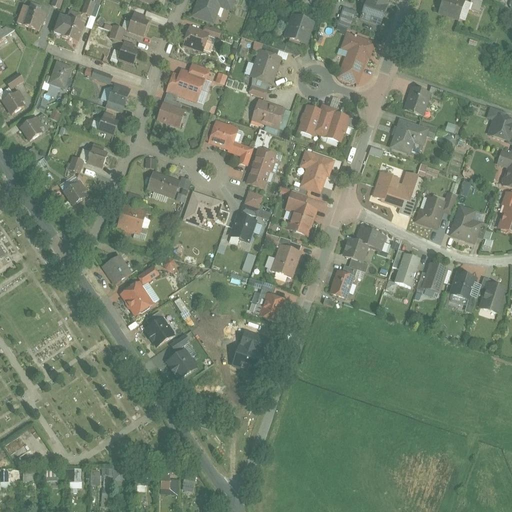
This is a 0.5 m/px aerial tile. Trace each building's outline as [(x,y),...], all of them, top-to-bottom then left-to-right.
[(54,0),(52,7),(60,10),(63,0),(54,0)] [(200,0),(194,16),(213,23),(219,6),(231,10),(234,0),(200,0)] [(368,0),(368,2),(366,6),(365,5),(363,6),(360,13),(361,15),(363,15),(362,19),(381,26),(387,8),(386,8),(389,0),(368,0)] [(459,3),(448,0),(444,0),(440,15),(459,22),(465,4),(459,2),(459,3)] [(483,3),(473,0),(469,12),(479,15),(483,3)] [(88,2),(83,14),(91,17),(95,5),(88,2)] [(100,6),(95,5),(91,17),(97,19),(101,7),(100,6)] [(30,9),(24,7),(17,24),(24,26),(30,10),(30,9)] [(357,13),(344,9),(338,27),(351,31),(357,13)] [(46,16),(30,10),(24,26),(24,27),(38,31),(41,25),(43,26),(46,16)] [(79,16),(73,14),(71,14),(69,20),(78,23),(80,18),(79,16)] [(146,19),(136,15),(130,33),(145,38),(150,24),(145,23),(146,19)] [(78,23),(69,20),(61,17),(55,35),(62,37),(62,38),(78,44),(85,26),(78,23)] [(313,24),(293,17),(289,29),(293,30),(290,40),(306,45),(313,24)] [(101,18),(97,23),(101,27),(106,22),(101,18)] [(222,33),(206,27),(204,34),(209,36),(209,37),(219,40),(222,33)] [(126,31),(115,28),(113,33),(124,37),(126,31)] [(204,34),(190,30),(185,47),(187,48),(188,49),(192,50),(194,50),(203,53),(209,37),(209,36),(204,34)] [(101,37),(91,33),(85,51),(95,54),(101,37)] [(124,37),(113,33),(111,39),(122,43),(124,37)] [(374,46),(348,36),(344,47),(350,49),(343,70),(360,76),(361,74),(362,74),(363,71),(363,69),(368,53),(371,53),(374,46)] [(136,48),(125,44),(119,61),(134,67),(139,53),(135,51),(136,48)] [(280,51),(263,45),(260,53),(277,59),(280,51)] [(298,49),(287,46),(285,53),(292,56),(295,60),(302,56),(298,49)] [(277,59),(260,53),(257,64),(260,65),(255,79),(271,85),(277,70),(274,69),(278,59),(277,59)] [(72,69),(58,64),(51,85),(65,90),(72,69)] [(210,72),(193,66),(190,75),(205,80),(205,81),(206,82),(210,72)] [(94,72),(87,70),(85,76),(91,78),(94,72)] [(360,76),(343,70),(340,78),(357,84),(360,76)] [(112,77),(96,71),(93,79),(115,87),(115,86),(110,85),(112,77)] [(190,75),(187,74),(185,80),(174,76),(168,93),(179,97),(196,104),(205,81),(205,80),(190,75)] [(20,75),(6,84),(11,91),(24,82),(20,75)] [(222,87),(224,77),(218,76),(215,85),(222,87)] [(125,90),(115,86),(115,87),(109,104),(124,109),(129,95),(124,94),(125,90)] [(267,93),(252,87),(249,95),(265,100),(267,93)] [(429,95),(413,89),(406,112),(424,118),(431,98),(432,96),(429,95)] [(444,93),(432,89),(429,95),(432,96),(431,98),(441,102),(444,93)] [(19,93),(4,103),(13,117),(25,109),(22,104),(25,102),(19,93)] [(179,97),(168,93),(165,100),(176,104),(179,97)] [(41,114),(46,101),(35,98),(31,111),(41,114)] [(327,108),(334,110),(337,101),(330,99),(327,108)] [(176,104),(165,100),(163,107),(180,112),(182,106),(176,104)] [(285,111),(259,103),(253,121),(279,130),(285,111)] [(124,109),(109,104),(107,110),(122,115),(124,109)] [(180,112),(163,107),(158,122),(180,129),(185,114),(180,112)] [(316,112),(308,109),(305,117),(303,118),(301,123),(302,126),(300,133),(314,138),(315,135),(320,137),(326,121),(319,119),(320,117),(317,116),(318,115),(316,112)] [(329,112),(323,109),(320,117),(319,119),(326,121),(329,112)] [(506,114),(492,109),(488,120),(495,122),(496,117),(504,120),(506,114)] [(336,114),(329,112),(326,121),(332,124),(334,119),(336,114)] [(115,119),(105,115),(99,132),(114,138),(119,124),(114,122),(115,119)] [(511,122),(504,120),(496,117),(495,122),(493,129),(496,130),(493,138),(511,144),(511,122)] [(334,119),(332,124),(326,121),(320,137),(340,144),(342,137),(344,136),(346,130),(345,128),(348,121),(340,118),(337,119),(337,121),(334,119)] [(37,120),(22,130),(30,143),(43,135),(40,130),(43,128),(37,120)] [(419,129),(401,123),(393,149),(410,154),(414,143),(423,146),(427,133),(419,130),(419,129)] [(437,129),(421,124),(419,129),(419,130),(427,133),(435,136),(437,129)] [(443,132),(451,135),(454,127),(445,124),(443,132)] [(228,129),(217,125),(211,144),(231,151),(230,153),(242,158),(246,148),(234,143),(238,132),(235,131),(234,129),(231,128),(228,129)] [(267,134),(260,132),(255,146),(262,149),(267,134)] [(104,150),(94,147),(88,164),(103,170),(107,156),(103,154),(104,150)] [(32,148),(23,153),(30,165),(38,160),(32,148)] [(254,151),(246,148),(242,158),(240,165),(248,168),(254,151)] [(368,149),(365,155),(378,160),(380,153),(368,149)] [(275,157),(260,151),(256,161),(257,161),(255,168),(254,168),(269,174),(276,176),(279,166),(274,164),(273,163),(275,157)] [(511,156),(502,153),(499,164),(510,167),(511,164),(511,156)] [(333,165),(306,155),(303,165),(309,167),(304,181),(322,187),(327,172),(330,173),(333,165)] [(84,163),(74,159),(72,165),(82,168),(84,163)] [(32,164),(36,174),(47,169),(43,160),(32,164)] [(511,164),(510,167),(506,179),(504,180),(503,184),(504,186),(503,187),(511,190),(511,164)] [(82,168),(72,165),(70,171),(80,175),(82,168)] [(269,174),(254,168),(254,169),(252,176),(251,176),(248,185),(263,191),(266,184),(267,184),(267,183),(266,183),(269,174)] [(418,182),(406,178),(402,189),(398,187),(400,183),(380,176),(375,191),(376,192),(373,201),(387,205),(386,207),(401,212),(404,205),(409,207),(411,202),(418,182)] [(178,185),(154,177),(149,191),(173,198),(178,185)] [(322,187),(304,181),(302,188),(320,194),(322,187)] [(458,196),(465,198),(468,184),(461,182),(458,196)] [(80,183),(65,194),(74,207),(85,199),(83,195),(86,193),(80,183)] [(265,198),(249,193),(247,199),(262,205),(265,198)] [(307,197),(293,193),(290,201),(304,206),(307,197)] [(159,204),(161,199),(151,195),(149,199),(159,204)] [(222,205),(193,195),(184,221),(201,226),(204,217),(216,221),(222,205)] [(511,196),(507,195),(503,207),(509,209),(509,208),(511,209),(511,196)] [(457,199),(448,196),(445,205),(446,205),(443,213),(452,216),(457,199)] [(262,205),(247,199),(244,206),(260,211),(262,205)] [(424,199),(420,211),(421,213),(421,212),(425,213),(429,201),(427,200),(424,199)] [(445,205),(429,200),(429,201),(425,213),(421,212),(421,213),(417,224),(437,230),(443,213),(446,205),(445,205)] [(304,206),(290,201),(287,209),(296,212),(292,224),(289,225),(288,230),(290,233),(295,235),(299,233),(308,237),(316,213),(303,209),(304,206)] [(416,204),(411,202),(409,207),(404,205),(401,212),(400,217),(410,220),(416,204)] [(151,209),(136,205),(134,212),(145,216),(148,217),(151,209)] [(244,206),(241,213),(257,219),(260,211),(244,206)] [(511,209),(509,208),(509,209),(507,215),(505,216),(502,223),(503,225),(501,233),(507,235),(509,234),(511,234),(511,209)] [(475,214),(461,209),(451,237),(474,245),(476,239),(483,242),(488,227),(482,225),(481,226),(472,223),(475,214)] [(134,212),(125,210),(119,228),(140,235),(145,216),(134,212)] [(230,215),(222,212),(218,225),(226,228),(230,215)] [(256,223),(239,217),(232,237),(240,240),(249,243),(256,223)] [(359,230),(355,243),(369,248),(368,250),(381,254),(385,241),(379,239),(379,237),(359,230)] [(274,246),(277,239),(265,235),(262,242),(274,246)] [(240,240),(232,237),(230,243),(237,246),(240,240)] [(291,243),(279,239),(276,249),(279,250),(280,248),(297,254),(300,248),(290,245),(291,243)] [(355,243),(351,242),(349,247),(347,247),(346,252),(347,252),(345,258),(352,261),(363,264),(368,250),(369,248),(355,243)] [(297,254),(280,248),(279,250),(272,273),(291,279),(299,255),(297,254)] [(406,255),(398,252),(393,269),(400,271),(405,257),(406,255)] [(244,255),(240,273),(249,274),(252,257),(244,255)] [(405,257),(400,271),(395,285),(411,290),(420,262),(405,257)] [(119,258),(103,269),(116,287),(132,276),(125,267),(119,258)] [(164,271),(172,272),(173,262),(165,261),(164,271)] [(363,264),(352,261),(349,269),(365,274),(366,275),(369,266),(363,264)] [(137,273),(130,264),(125,267),(131,276),(137,273)] [(447,272),(432,267),(428,276),(424,290),(439,295),(447,272)] [(349,269),(345,268),(342,276),(353,280),(355,281),(355,279),(362,282),(365,274),(349,269)] [(154,269),(139,279),(144,287),(159,277),(154,269)] [(342,276),(338,274),(331,295),(346,300),(353,280),(342,276)] [(428,276),(423,274),(417,291),(423,294),(424,290),(428,276)] [(476,281),(458,275),(451,295),(469,301),(469,302),(471,297),(476,281)] [(245,287),(258,291),(260,284),(247,280),(245,287)] [(484,280),(478,296),(485,298),(489,286),(491,282),(484,280)] [(276,288),(265,284),(257,305),(265,308),(268,297),(273,299),(276,288)] [(139,286),(122,297),(127,304),(127,306),(129,311),(132,311),(136,317),(153,305),(139,286)] [(489,286),(485,298),(481,310),(499,316),(503,305),(500,304),(505,291),(489,286)] [(273,299),(268,297),(265,308),(264,308),(261,318),(278,324),(279,322),(281,321),(282,318),(281,315),(285,303),(273,299)] [(471,297),(469,302),(469,301),(465,313),(472,315),(477,299),(471,297)] [(172,303),(180,316),(188,312),(180,299),(172,303)] [(335,303),(325,300),(324,306),(333,309),(335,303)] [(160,313),(146,322),(151,329),(162,321),(163,321),(164,320),(160,313)] [(151,329),(146,332),(150,338),(149,338),(149,339),(152,343),(152,344),(153,343),(157,348),(173,338),(173,337),(174,334),(169,328),(166,327),(163,321),(162,321),(151,329)] [(185,337),(171,346),(176,354),(190,344),(185,337)] [(185,353),(168,364),(172,370),(171,371),(175,376),(176,376),(180,381),(197,370),(196,369),(196,366),(193,361),(190,361),(185,353)] [(82,472),(66,472),(66,485),(82,485),(82,472)] [(113,473),(113,483),(125,483),(125,473),(113,473)] [(8,475),(0,474),(0,484),(8,484),(8,475)] [(34,474),(23,474),(23,485),(34,485),(34,474)] [(91,474),(91,487),(103,488),(104,475),(91,474)] [(161,477),(161,492),(170,492),(170,478),(161,477)] [(185,479),(182,493),(193,495),(196,480),(185,479)] [(58,481),(45,481),(45,491),(58,491),(58,481)] [(135,494),(146,495),(146,481),(136,481),(135,494)]
